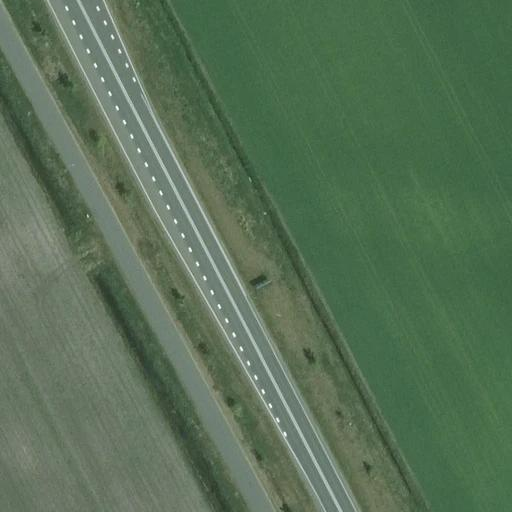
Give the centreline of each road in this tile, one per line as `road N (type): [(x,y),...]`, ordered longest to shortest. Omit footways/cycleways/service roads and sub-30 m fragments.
road 1 (trunk): [(330,511),(69,0)]
road 2 (unclassified): [(260,511),(0,27)]
